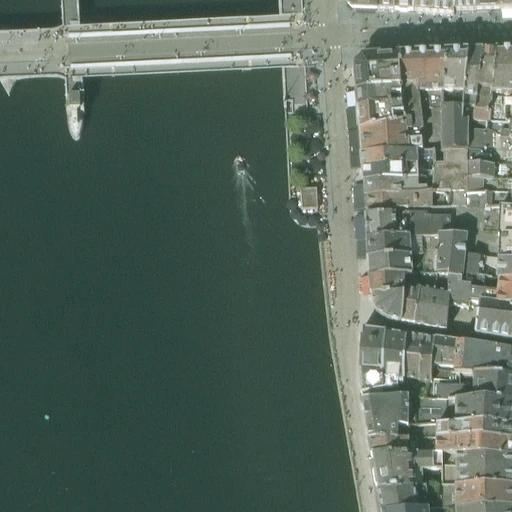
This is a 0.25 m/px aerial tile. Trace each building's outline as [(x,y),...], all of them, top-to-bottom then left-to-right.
[(355,11),(378,12),(378,0),(347,0),(348,4),(355,11)] [(378,0),(378,12),(396,12),(396,0),(378,0)] [(396,0),(396,12),(414,13),(414,0),(396,0)] [(432,15),(432,14),(432,0),(414,0),(414,13),(417,13),(423,13),(423,14),(432,15)] [(454,17),(455,13),(455,0),(432,0),(432,14),(437,15),(446,16),(446,15),(452,16),(454,17)] [(455,0),(455,13),(475,13),(475,0),(455,0)] [(475,0),(475,13),(501,12),(502,0),(475,0)] [(511,0),(502,0),(501,12),(511,11),(511,0)] [(507,97),(492,96),(497,54),(497,52),(495,53),(495,55),(492,55),(491,53),(485,53),(476,110),(491,112),(489,125),(492,125),(506,125),(506,112),(507,101),(507,97)] [(489,125),(491,112),(476,110),(485,53),(467,54),(462,124),(468,124),(489,125)] [(492,96),(507,97),(511,96),(511,53),(497,54),(492,96)] [(467,129),(468,124),(462,124),(467,54),(443,55),(443,153),(467,152),(467,140),(475,134),(475,129),(467,129)] [(434,154),(443,153),(443,55),(424,56),(422,56),(433,142),(428,142),(429,153),(434,153),(434,154)] [(425,123),(428,142),(433,142),(422,56),(401,57),(402,72),(403,89),(403,107),(404,126),(425,123)] [(357,90),(403,89),(402,72),(401,57),(362,59),(355,66),(356,73),(357,90)] [(358,109),(403,107),(403,89),(357,90),(357,93),(359,108),(358,108),(358,109)] [(82,109),(81,95),(69,95),(69,109),(72,109),(72,111),(72,122),(79,122),(78,111),(79,109),(82,109)] [(404,128),(404,126),(403,107),(358,109),(359,111),(360,128),(360,130),(360,131),(404,128)] [(404,126),(404,128),(360,131),(362,156),(429,153),(428,142),(425,123),(404,126)] [(502,141),(511,141),(511,125),(506,125),(492,125),(491,135),(498,134),(498,136),(502,137),(502,141)] [(466,167),(511,167),(511,141),(502,141),(502,137),(498,136),(498,134),(491,135),(475,134),(467,140),(467,152),(466,167)] [(464,200),(464,196),(465,181),(466,167),(467,152),(443,153),(434,154),(435,173),(435,194),(426,195),(365,197),(366,212),(409,210),(465,208),(464,200)] [(435,173),(434,154),(434,153),(429,153),(362,156),(363,169),(417,167),(418,173),(435,173)] [(426,181),(426,195),(435,194),(435,173),(418,173),(417,167),(363,169),(364,182),(426,181)] [(511,182),(511,167),(466,167),(465,181),(484,182),(511,182)] [(365,197),(426,195),(426,181),(364,182),(365,197)] [(493,195),(511,195),(511,182),(484,182),(465,181),(464,196),(484,195),(493,195)] [(317,191),(300,192),(302,212),(315,211),(315,212),(316,213),(317,213),(318,211),(319,211),(317,191)] [(511,210),(499,210),(492,209),(493,195),(484,195),(464,196),(464,200),(465,208),(409,210),(409,215),(405,215),(405,224),(405,239),(410,239),(440,240),(436,280),(451,281),(460,283),(460,288),(466,289),(468,279),(463,279),(465,258),(511,261),(511,210)] [(511,210),(511,195),(493,195),(492,209),(499,210),(511,210)] [(367,240),(405,239),(405,224),(396,225),(396,216),(366,218),(367,240)] [(368,260),(412,260),(410,239),(405,239),(367,240),(368,260)] [(417,277),(416,292),(428,294),(423,328),(447,332),(451,309),(452,297),(451,281),(436,280),(440,240),(410,239),(412,260),(418,260),(417,277)] [(511,283),(511,261),(465,258),(463,279),(468,279),(485,281),(499,282),(511,283)] [(405,278),(417,277),(418,260),(412,260),(368,260),(369,279),(405,278)] [(402,324),(410,326),(416,292),(417,277),(405,278),(404,297),(372,297),(376,313),(388,322),(402,324)] [(372,297),(404,297),(405,278),(369,279),(372,297)] [(480,306),(483,303),(485,281),(468,279),(466,289),(473,290),(471,304),(480,306)] [(460,283),(451,281),(452,297),(451,309),(470,312),(471,304),(473,290),(466,289),(460,288),(460,283)] [(496,305),(511,308),(511,283),(499,282),(496,305)] [(428,294),(416,292),(410,326),(414,327),(423,328),(428,294)] [(483,303),(480,306),(474,336),(511,343),(511,308),(496,305),(483,303)] [(362,403),(383,399),(384,380),(384,376),(386,334),(362,331),(359,379),(362,403)] [(402,400),(403,381),(407,338),(386,334),(384,376),(384,380),(383,399),(402,400)] [(403,381),(419,384),(424,340),(407,338),(403,381)] [(432,387),(433,368),(436,341),(424,340),(419,384),(432,387)] [(433,368),(453,370),(457,370),(458,345),(436,341),(433,368)] [(473,376),(488,378),(490,350),(458,345),(457,370),(453,370),(453,375),(473,376)] [(488,378),(511,379),(511,353),(490,350),(488,378)] [(437,403),(447,403),(511,403),(511,379),(488,378),(473,376),(473,388),(437,387),(437,403)] [(446,426),(511,427),(511,403),(447,403),(437,403),(402,400),(383,399),(362,403),(368,443),(399,441),(398,428),(436,426),(446,426)] [(436,442),(511,443),(511,427),(446,426),(436,426),(436,442)] [(371,456),(409,456),(410,440),(399,441),(368,443),(371,456)] [(456,456),(511,457),(511,443),(436,442),(435,455),(443,455),(456,456)] [(379,493),(416,488),(423,488),(422,472),(443,472),(443,455),(435,455),(420,455),(409,456),(371,456),(372,459),(374,459),(376,472),(373,473),(376,488),(379,487),(379,490),(377,490),(377,492),(378,492),(379,493)] [(456,467),(511,468),(511,457),(456,456),(456,467)] [(455,490),(511,487),(511,468),(456,467),(455,490)] [(455,511),(511,507),(511,487),(455,490),(455,511)] [(381,511),(413,511),(419,511),(417,489),(416,489),(416,488),(379,493),(381,511)]
